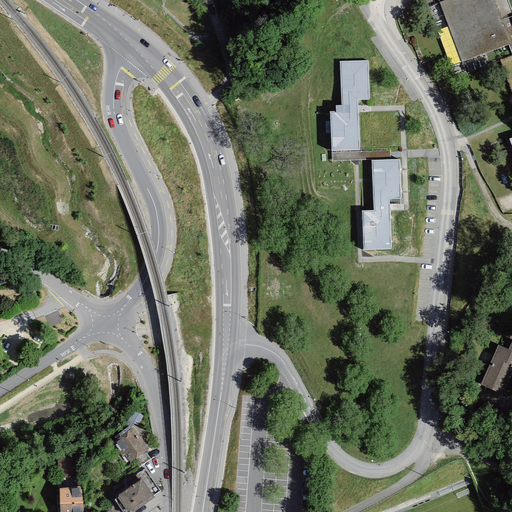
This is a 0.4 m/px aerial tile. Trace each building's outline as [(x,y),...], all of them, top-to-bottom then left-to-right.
[(494,0),(445,0),(441,1),(464,63),(511,46),(494,0)] [(436,27),(445,24),(438,4),(430,6),(436,27)] [(371,62),(343,63),(345,112),(334,113),(336,153),(357,152),(364,151),(362,109),(361,102),(373,101),(371,62)] [(402,161),(375,162),(377,211),(365,212),(367,252),(395,251),(393,208),(393,201),(404,200),(402,161)] [(483,384),(505,393),(511,375),(511,342),(509,350),(499,345),(483,384)] [(153,450),(136,427),(119,440),(136,463),(153,450)] [(58,456),(61,478),(80,476),(77,453),(58,456)] [(131,511),(153,497),(141,480),(119,496),(129,511),(131,511)] [(60,488),(62,511),(83,511),(82,486),(60,488)]
